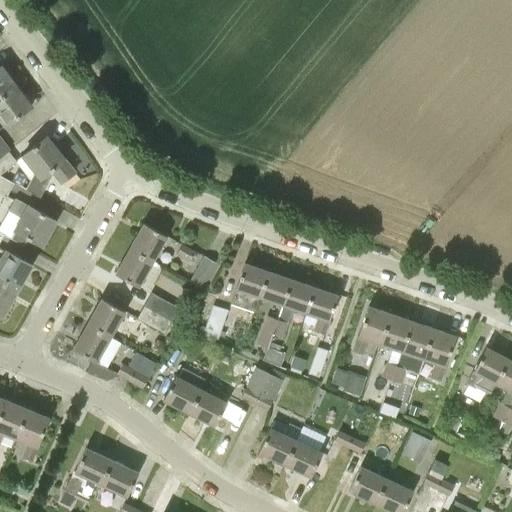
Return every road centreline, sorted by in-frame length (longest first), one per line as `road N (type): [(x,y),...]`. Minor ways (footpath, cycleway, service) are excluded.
road 1 (residential): [(511,314),(128,170)]
road 2 (residential): [(267,511),(218,488),(119,412),(27,359)]
road 3 (residential): [(27,359),(128,170)]
road 4 (residential): [(128,170),(0,1)]
